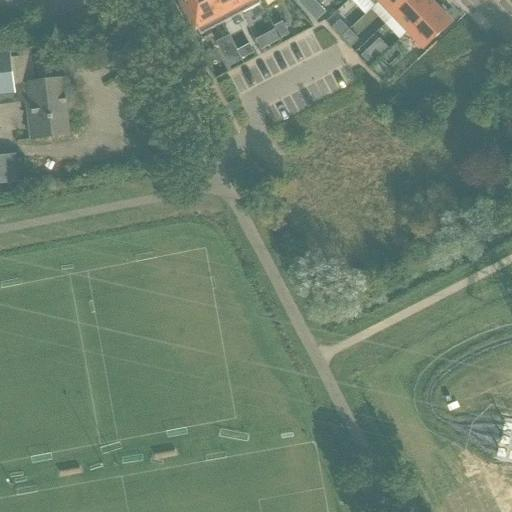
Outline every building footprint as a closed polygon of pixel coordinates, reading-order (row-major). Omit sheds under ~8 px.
[(223,24),(209,0),(181,0),(201,36),(223,24)] [(242,14),(234,0),(209,0),(223,24),(242,14)] [(261,4),(258,0),(234,0),(242,14),(261,4)] [(312,0),(301,0),(299,3),(307,12),(316,4),(312,0)] [(394,17),(411,0),(381,0),(374,7),(375,8),(380,2),(394,17)] [(408,32),(435,7),(428,0),(411,0),(394,17),(408,32)] [(316,4),(307,12),(315,21),(324,12),(316,4)] [(424,49),(451,23),(446,18),(435,7),(408,32),(412,36),(424,49)] [(340,22),(332,29),(341,38),(348,31),(340,22)] [(281,24),(274,28),(280,39),(287,35),(281,24)] [(275,31),(263,38),(267,47),(279,40),(275,31)] [(348,31),(341,38),(350,48),(358,41),(348,31)] [(249,44),(237,51),(241,59),(253,53),(249,44)] [(371,48),(362,57),(371,65),(379,57),(371,48)] [(236,50),(225,56),(230,66),(242,60),(241,59),(237,51),(236,50)] [(0,94),(15,93),(10,54),(0,55),(0,94)] [(380,61),(372,68),(377,74),(385,66),(380,61)] [(26,84),(30,120),(32,139),(68,135),(64,102),(70,101),(67,79),(26,84)] [(337,140),(374,222),(418,202),(381,120),(337,140)] [(0,155),(0,185),(20,185),(19,155),(0,155)]
